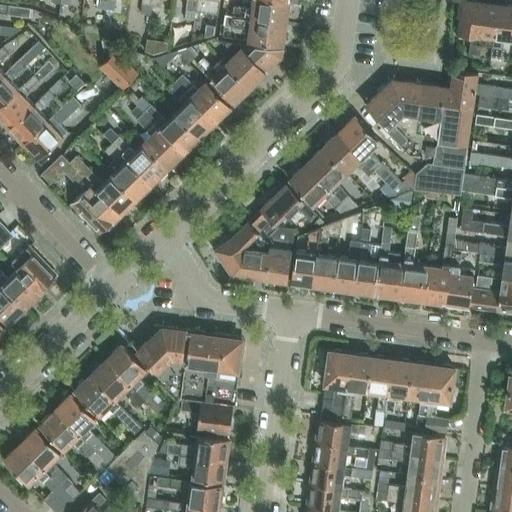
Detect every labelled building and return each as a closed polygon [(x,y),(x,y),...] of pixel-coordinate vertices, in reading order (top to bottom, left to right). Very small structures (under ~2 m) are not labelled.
[(107,9),(107,0),(98,0),(97,8),(107,9)] [(116,10),(117,1),(110,0),(107,0),(107,9),(116,10)] [(197,8),(197,0),(188,0),(187,7),(197,8)] [(210,0),(209,10),(218,11),(219,11),(220,0),(210,0)] [(220,24),(224,25),(226,15),(285,22),(286,17),(288,17),(290,0),(288,0),(252,0),(252,8),(234,6),(234,8),(222,6),(220,24)] [(487,1),(486,1),(485,1),(484,3),(480,2),(480,0),(476,0),(462,0),(460,15),(458,15),(456,32),(471,34),(468,53),(479,55),(481,44),(492,46),(493,36),(494,36),(498,5),(499,5),(499,3),(498,3),(498,5),(487,3),(487,1)] [(31,8),(0,3),(0,12),(30,17),(31,8)] [(501,5),(501,3),(499,3),(499,5),(498,5),(494,36),(493,36),(492,46),(491,56),(501,57),(504,38),(511,39),(511,4),(505,4),(505,6),(501,5)] [(151,14),(152,5),(143,4),(142,13),(151,14)] [(195,20),(196,10),(186,9),(185,19),(195,20)] [(249,28),(247,40),(284,45),(286,28),(285,28),(285,22),(226,15),(224,25),(249,28)] [(206,24),(204,37),(215,34),(216,25),(206,24)] [(0,34),(10,36),(21,28),(0,25),(0,34)] [(17,37),(3,46),(9,53),(17,45),(17,37)] [(147,39),(145,50),(145,51),(153,53),(155,40),(147,39)] [(0,79),(0,108),(20,89),(20,88),(19,89),(11,80),(45,47),(39,40),(5,73),(6,74),(0,79)] [(262,75),(274,63),(281,56),(282,49),(229,42),(226,45),(234,52),(225,61),(251,87),(263,76),(262,75)] [(3,46),(0,49),(0,79),(6,74),(5,73),(4,73),(0,68),(0,61),(9,53),(3,46)] [(187,47),(178,50),(180,51),(190,62),(196,56),(188,47),(187,47)] [(132,50),(126,56),(135,64),(144,55),(145,54),(133,49),(132,50)] [(116,50),(99,67),(122,89),(139,72),(116,50)] [(178,50),(154,58),(155,58),(163,67),(180,51),(178,50)] [(196,64),(226,95),(235,104),(236,103),(234,101),(238,98),(239,99),(251,87),(225,61),(216,69),(204,57),(196,64)] [(0,119),(9,129),(35,104),(34,103),(34,104),(25,95),(49,72),(55,66),(49,60),(43,66),(20,88),(20,89),(0,108),(0,119)] [(468,146),(475,93),(478,72),(448,68),(448,69),(452,70),(450,88),(445,87),(441,119),(438,142),(442,142),(468,146)] [(486,73),(478,72),(475,93),(480,93),(493,95),(494,86),(484,85),(486,73)] [(219,119),(232,107),(230,105),(231,105),(206,79),(197,88),(183,74),(176,80),(215,120),(218,117),(219,119)] [(419,116),(423,84),(418,83),(418,82),(393,78),(382,89),(405,114),(418,154),(422,154),(424,136),(416,135),(418,116),(419,116)] [(9,129),(11,127),(14,131),(13,132),(24,144),(49,119),(49,118),(48,119),(43,113),(40,110),(66,85),(60,79),(34,103),(35,104),(9,129)] [(211,124),(215,120),(176,80),(168,88),(182,103),(174,110),(201,137),(212,125),(211,124)] [(441,119),(445,87),(445,85),(428,83),(428,85),(423,84),(419,116),(418,116),(416,135),(424,136),(422,154),(436,155),(440,156),(442,143),(438,142),(441,119)] [(59,122),(63,118),(67,113),(89,92),(83,85),(54,113),(49,118),(49,119),(24,144),(25,143),(29,146),(27,148),(38,159),(64,135),(63,135),(68,131),(59,122)] [(511,89),(494,86),(493,95),(511,98),(511,89)] [(418,154),(405,114),(382,89),(371,100),(370,101),(371,102),(367,106),(400,142),(411,153),(418,154)] [(511,98),(493,95),(480,93),(478,105),(509,109),(509,106),(511,106),(511,98)] [(144,111),(151,104),(143,95),(135,102),(144,111)] [(144,111),(135,102),(135,103),(137,105),(130,111),(137,118),(144,111)] [(201,137),(174,110),(166,119),(160,113),(151,104),(144,111),(183,151),(186,148),(188,150),(201,137)] [(142,141),(169,168),(181,156),(179,155),(183,151),(144,111),(137,118),(151,133),(142,141)] [(375,170),(386,181),(398,194),(412,190),(413,189),(414,190),(414,188),(406,179),(403,182),(383,161),(381,163),(370,152),(382,141),(355,114),(343,126),(344,128),(342,131),(340,129),(339,131),(375,170)] [(511,118),(477,114),(476,123),(511,128),(511,118)] [(111,142),(119,134),(111,126),(103,133),(105,135),(111,142)] [(334,135),(323,146),(348,173),(358,164),(369,176),(375,170),(339,131),(337,132),(339,133),(336,136),(334,135)] [(87,133),(79,140),(87,149),(95,143),(87,133)] [(111,142),(152,182),(155,179),(156,180),(169,168),(142,141),(133,149),(119,134),(111,142)] [(149,187),(148,186),(152,182),(111,142),(104,149),(114,159),(106,167),(111,171),(137,199),(149,187)] [(468,146),(442,142),(442,143),(440,156),(436,155),(435,163),(428,162),(416,174),(414,188),(461,194),(462,190),(463,181),(465,172),(468,146)] [(308,161),(306,162),(350,208),(358,205),(337,184),(348,173),(323,146),(310,158),(312,160),(309,162),(308,161)] [(511,157),(471,151),(470,160),(470,161),(511,167),(511,157)] [(71,161),(63,153),(55,160),(64,169),(70,163),(69,162),(71,161)] [(137,199),(111,171),(101,180),(77,155),(71,161),(69,162),(70,163),(79,172),(79,171),(120,213),(123,210),(124,211),(136,200),(137,199)] [(296,186),(316,205),(325,195),(340,212),(350,208),(306,162),(305,164),(306,165),(303,168),(302,167),(290,179),(296,186)] [(116,217),(120,213),(79,171),(79,172),(73,178),(85,190),(83,191),(82,190),(77,195),(78,196),(73,201),(79,208),(78,209),(88,219),(89,218),(102,231),(103,232),(117,219),(116,217)] [(511,179),(465,172),(463,181),(511,188),(511,179)] [(386,181),(380,188),(390,198),(398,194),(386,181)] [(511,210),(511,188),(463,181),(462,190),(511,196),(511,204),(511,210)] [(318,213),(295,190),(288,183),(284,187),(283,185),(260,207),(262,209),(254,216),(253,215),(251,216),(253,218),(250,220),(260,231),(267,237),(269,235),(269,234),(279,226),(277,224),(282,220),(289,214),(297,207),(310,220),(318,213)] [(398,194),(390,198),(391,199),(389,208),(410,211),(412,190),(398,194)] [(511,214),(509,225),(470,219),(471,209),(463,208),(460,229),(508,236),(508,235),(511,235),(511,214)] [(410,222),(409,230),(417,231),(418,223),(419,216),(411,215),(410,222)] [(448,223),(447,233),(455,234),(456,224),(457,217),(449,216),(448,223)] [(267,237),(260,231),(250,220),(248,219),(247,220),(232,235),(213,247),(232,275),(265,279),(265,280),(266,281),(266,279),(272,237),(269,234),(269,235),(267,237)] [(320,228),(319,235),(329,236),(340,237),(342,220),(320,228)] [(0,223),(0,248),(13,236),(0,223)] [(384,225),(382,241),(391,242),(392,226),(384,225)] [(289,270),(294,234),(294,229),(284,228),(279,226),(269,234),(272,237),(266,279),(282,282),(282,280),(288,280),(289,270)] [(363,228),(361,238),(370,239),(372,229),(363,228)] [(405,260),(400,295),(407,296),(406,298),(419,300),(420,298),(425,299),(429,265),(430,265),(430,264),(414,262),(417,231),(409,230),(405,260)] [(307,251),(296,250),(293,271),(291,281),(294,281),(294,283),(305,285),(306,283),(313,284),(319,235),(309,233),(307,251)] [(447,233),(442,266),(430,264),(430,265),(429,265),(425,299),(426,299),(426,301),(439,303),(439,301),(446,302),(453,248),(454,239),(455,234),(447,233)] [(327,255),(329,236),(319,235),(313,284),(319,285),(319,286),(331,288),(331,286),(333,286),(338,255),(335,255),(335,256),(327,255)] [(488,253),(511,256),(511,235),(508,235),(508,236),(506,247),(489,245),(488,253)] [(479,243),(454,239),(453,248),(463,250),(463,249),(480,252),(488,253),(489,245),(489,243),(479,242),(479,243)] [(354,289),(360,241),(350,240),(348,256),(338,255),(333,286),(335,287),(335,289),(347,290),(347,288),(354,289)] [(360,241),(354,289),(361,290),(360,292),(372,294),(372,292),(375,292),(379,261),(381,245),(369,244),(370,243),(364,242),(360,241)] [(381,245),(379,261),(375,292),(381,293),(381,295),(394,297),(395,295),(400,295),(405,260),(401,260),(402,252),(389,250),(391,242),(382,241),(381,245)] [(28,246),(20,253),(10,263),(16,269),(17,269),(40,292),(41,293),(40,291),(43,288),(44,290),(57,277),(43,262),(44,261),(33,249),(32,251),(28,246)] [(466,304),(470,305),(472,287),(474,273),(460,271),(463,250),(453,248),(446,302),(457,303),(458,305),(465,306),(466,304)] [(480,252),(479,262),(486,263),(486,262),(488,253),(480,252)] [(511,256),(488,253),(486,262),(504,264),(502,276),(511,277),(511,256)] [(29,304),(41,293),(40,292),(17,269),(16,269),(8,277),(0,268),(0,282),(1,284),(2,283),(24,307),(25,306),(26,308),(26,307),(25,306),(28,303),(29,304)] [(478,275),(476,287),(491,289),(492,277),(478,275)] [(511,277),(502,276),(500,290),(491,289),(476,287),(472,287),(470,305),(501,309),(502,311),(509,312),(510,310),(511,310),(511,277)] [(0,313),(9,324),(11,322),(9,321),(12,318),(14,319),(26,308),(25,306),(24,307),(2,283),(1,284),(0,282),(0,313)] [(207,374),(213,334),(155,326),(154,336),(150,340),(148,339),(136,350),(138,352),(137,352),(159,374),(157,375),(173,391),(172,394),(177,399),(182,399),(183,399),(202,402),(202,401),(203,397),(205,386),(207,374)] [(203,397),(224,401),(234,402),(239,367),(241,368),(244,344),(242,344),(243,338),(237,337),(238,335),(214,332),(214,334),(213,334),(207,374),(205,386),(203,397)] [(147,398),(153,391),(137,375),(146,366),(123,344),(122,342),(109,355),(111,356),(107,360),(106,360),(146,399),(147,398)] [(331,416),(342,417),(351,353),(344,352),(342,350),(335,349),(333,351),(330,350),(327,374),(325,375),(324,380),(326,382),(325,384),(326,384),(323,400),(321,414),(331,416)] [(351,353),(342,417),(351,418),(355,388),(367,389),(372,356),(369,355),(368,353),(361,352),(359,354),(351,353)] [(372,356),(367,389),(379,391),(377,409),(385,410),(393,359),(385,358),(383,355),(377,354),(375,356),(372,356)] [(409,395),(413,361),(411,361),(409,359),(403,358),(400,360),(393,359),(385,410),(394,411),(396,393),(409,395)] [(102,361),(90,373),(114,397),(123,389),(139,406),(146,399),(106,360),(104,363),(102,361)] [(421,396),(419,414),(417,426),(425,427),(434,364),(426,363),(425,361),(418,360),(416,362),(413,361),(409,395),(421,396)] [(446,430),(448,418),(435,416),(437,403),(438,399),(450,401),(451,399),(452,397),(453,393),(452,391),(455,367),(452,367),(450,364),(444,364),(442,365),(434,364),(425,427),(446,430)] [(136,419),(114,397),(90,373),(90,374),(91,375),(88,378),(86,377),(74,389),(76,390),(75,391),(98,414),(107,405),(135,433),(143,426),(136,419)] [(511,443),(511,374),(508,395),(506,397),(506,402),(507,404),(506,406),(511,406),(511,428),(504,428),(502,443),(511,443)] [(153,391),(147,398),(159,410),(166,403),(153,391)] [(87,425),(96,416),(79,401),(72,393),(72,394),(71,392),(58,404),(60,406),(56,409),(95,449),(109,463),(116,457),(101,442),(103,441),(87,425)] [(177,399),(172,412),(178,415),(183,409),(182,409),(183,399),(182,399),(177,399)] [(232,417),(233,406),(223,405),(202,401),(202,402),(183,399),(182,409),(183,409),(199,411),(197,427),(230,431),(230,428),(232,426),(233,419),(232,417)] [(72,439),(102,469),(109,463),(95,449),(56,409),(53,413),(52,411),(39,423),(41,425),(40,425),(47,432),(64,448),(72,439)] [(357,432),(358,423),(321,418),(320,427),(317,428),(316,436),(318,438),(318,440),(349,444),(350,431),(357,432)] [(358,423),(357,432),(373,434),(375,425),(370,425),(358,423)] [(152,426),(147,430),(158,443),(161,436),(152,426)] [(66,488),(72,482),(73,481),(52,459),(61,451),(44,435),(37,428),(36,427),(23,439),(25,440),(21,443),(60,483),(66,488)] [(159,444),(158,443),(147,430),(145,429),(126,447),(116,457),(107,467),(137,498),(143,499),(147,470),(159,444)] [(436,434),(413,430),(411,444),(381,440),(379,447),(442,457),(444,449),(446,447),(447,441),(445,438),(445,435),(436,434)] [(228,441),(229,439),(219,437),(197,434),(196,445),(180,442),(163,440),(159,451),(179,454),(226,460),(227,453),(229,453),(230,442),(228,441)] [(349,444),(318,440),(317,448),(314,449),(313,457),(315,460),(315,461),(346,465),(347,453),(354,454),(367,456),(365,468),(372,469),(375,447),(349,444)] [(511,443),(502,443),(501,442),(500,452),(498,453),(497,460),(499,462),(498,465),(511,466),(511,443)] [(53,490),(60,483),(21,443),(18,447),(16,446),(4,458),(5,459),(18,472),(17,474),(27,484),(28,482),(28,483),(35,476),(37,474),(52,490),(53,490)] [(442,457),(379,447),(378,455),(409,460),(407,473),(440,478),(440,475),(442,474),(443,467),(441,465),(442,457)] [(191,476),(213,480),(223,481),(223,478),(225,479),(227,467),(225,467),(226,460),(179,454),(177,464),(193,466),(191,476)] [(153,457),(148,472),(160,473),(162,458),(153,457)] [(346,465),(315,461),(313,469),(311,471),(310,479),(312,481),(311,483),(343,487),(344,474),(371,478),(372,469),(365,468),(346,465)] [(495,485),(511,487),(511,466),(498,465),(498,467),(496,469),(495,476),(496,478),(495,485)] [(440,478),(407,473),(405,485),(388,483),(390,471),(381,469),(377,490),(437,498),(438,491),(440,489),(441,482),(439,480),(440,478)] [(222,485),(212,483),(158,475),(156,484),(188,489),(186,502),(187,503),(219,507),(219,506),(221,507),(223,494),(221,493),(222,485)] [(72,482),(66,488),(75,497),(81,491),(72,482)] [(51,492),(44,499),(57,511),(60,511),(66,507),(75,497),(66,488),(60,483),(53,490),(52,490),(51,492)] [(307,500),(309,503),(309,504),(340,508),(341,496),(361,498),(362,489),(343,487),(311,483),(310,491),(308,492),(307,500)] [(492,507),(502,508),(511,509),(511,487),(495,485),(494,493),(492,495),(491,502),(493,504),(492,507)] [(361,498),(359,511),(367,511),(370,490),(362,489),(361,498)] [(401,511),(436,511),(437,509),(436,507),(437,498),(377,490),(376,498),(386,499),(398,502),(403,503),(401,511)] [(107,499),(100,491),(78,511),(103,511),(98,507),(107,499)] [(218,511),(219,507),(187,503),(186,502),(148,496),(146,506),(185,511),(184,511),(218,511)]
